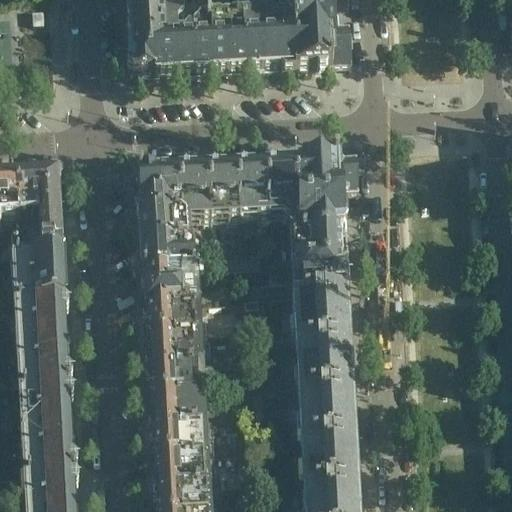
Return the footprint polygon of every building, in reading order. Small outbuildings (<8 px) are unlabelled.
[(278,0),(279,1),(283,1),(284,13),(286,16),(290,15),(332,13),(331,0),(278,0)] [(181,32),(179,1),(127,4),(130,52),(175,49),(179,45),(178,35),(181,32)] [(330,50),(329,40),(330,40),(329,29),(333,26),(332,13),(290,15),(291,30),(296,34),(298,79),(311,78),(330,77),(331,78),(332,77),(332,74),(331,74),(331,64),(331,62),(330,52),(331,52),(330,50)] [(43,31),(42,18),(32,18),(33,31),(43,31)] [(298,79),(296,34),(291,30),(275,30),(275,27),(244,29),(247,81),(298,79)] [(247,81),(244,29),(211,31),(208,34),(197,34),(193,39),(194,45),(196,84),(247,81)] [(196,84),(194,45),(179,45),(175,49),(130,52),(131,80),(129,80),(129,83),(137,83),(137,84),(140,87),(196,84)] [(339,204),(337,180),(336,171),(337,171),(337,168),(318,169),(318,170),(293,172),(295,216),(339,214),(339,213),(338,204),(339,204)] [(295,216),(293,172),(263,173),(266,221),(279,220),(287,226),(295,216)] [(266,221),(263,173),(236,174),(238,222),(254,221),(255,227),(266,226),(266,221)] [(238,222),(236,174),(206,176),(208,223),(226,222),(226,228),(239,227),(238,222)] [(209,229),(208,223),(206,176),(178,177),(180,222),(183,225),(187,224),(197,224),(202,229),(209,229)] [(180,222),(178,177),(143,179),(141,182),(136,182),(139,224),(180,222)] [(59,217),(57,184),(15,186),(17,219),(59,217)] [(0,227),(18,226),(17,219),(15,186),(0,186),(0,227)] [(344,242),(343,218),(339,214),(295,216),(287,226),(293,230),(294,245),(344,242)] [(61,263),(59,218),(59,217),(17,219),(18,226),(18,241),(14,245),(15,266),(61,263)] [(184,238),(188,237),(187,224),(183,225),(180,222),(139,224),(140,253),(185,251),(184,238)] [(256,261),(269,246),(264,242),(256,252),(256,261)] [(346,272),(344,242),(294,245),(288,245),(289,258),(294,258),(295,275),(346,272)] [(224,262),(224,253),(215,245),(210,249),(224,262)] [(264,261),(273,250),(269,246),(256,261),(264,261)] [(224,262),(210,249),(206,254),(215,263),(224,262)] [(187,280),(186,263),(191,263),(190,250),(185,251),(140,253),(142,283),(187,280)] [(249,277),(248,261),(241,262),(242,278),(249,277)] [(257,277),(256,261),(248,261),(249,277),(252,277),(257,277)] [(234,278),(233,262),(224,262),(225,279),(234,278)] [(242,278),(241,262),(233,262),(234,278),(242,278)] [(64,307),(61,263),(15,266),(16,292),(11,292),(13,310),(17,310),(64,307)] [(347,296),(346,272),(295,275),(290,275),(291,288),(296,288),(297,304),(343,301),(343,300),(345,300),(346,299),(347,297),(347,296)] [(252,277),(249,277),(242,278),(242,288),(247,288),(252,283),(252,277)] [(192,312),(191,294),(197,294),(196,280),(187,280),(142,283),(144,315),(192,312)] [(346,348),(344,311),(343,301),(297,304),(291,304),(292,314),(297,313),(298,330),(293,331),(294,351),(346,348)] [(66,351),(64,307),(17,310),(19,335),(14,336),(15,353),(66,351)] [(194,343),(193,326),(199,326),(198,312),(192,312),(144,315),(145,328),(147,328),(148,345),(194,343)] [(244,321),(234,322),(234,336),(245,335),(244,321)] [(201,373),(200,357),(195,357),(194,343),(148,345),(149,363),(147,363),(147,376),(201,373)] [(348,396),(346,359),(346,348),(294,351),(295,361),(300,361),(301,378),(296,379),(297,399),(348,396)] [(69,394),(66,351),(15,353),(16,373),(20,372),(22,397),(69,394)] [(198,403),(197,387),(202,387),(201,373),(147,376),(148,389),(150,388),(151,406),(198,403)] [(71,438),(69,394),(22,397),(23,423),(19,423),(20,441),(71,438)] [(351,444),(349,407),(348,396),(297,399),(297,409),(303,409),(304,424),(298,424),(300,447),(351,444)] [(205,434),(204,418),(198,419),(198,403),(151,406),(152,424),(150,424),(151,437),(205,434)] [(250,429),(249,408),(240,409),(241,429),(250,429)] [(201,464),(200,449),(206,449),(205,434),(151,437),(151,449),(154,449),(155,467),(201,464)] [(73,481),(71,438),(20,441),(20,459),(25,459),(27,483),(73,481)] [(354,492),(352,455),(351,444),(300,447),(300,457),(306,456),(307,476),(301,476),(302,495),(354,492)] [(208,495),(207,479),(202,480),(201,464),(155,467),(156,485),(153,485),(154,498),(208,495)] [(75,511),(74,498),(73,481),(27,483),(28,509),(23,509),(23,511),(75,511)] [(354,511),(354,503),(354,492),(302,495),(303,504),(309,504),(309,511),(354,511)] [(204,511),(204,510),(209,510),(208,495),(154,498),(155,510),(157,510),(157,511),(204,511)]
